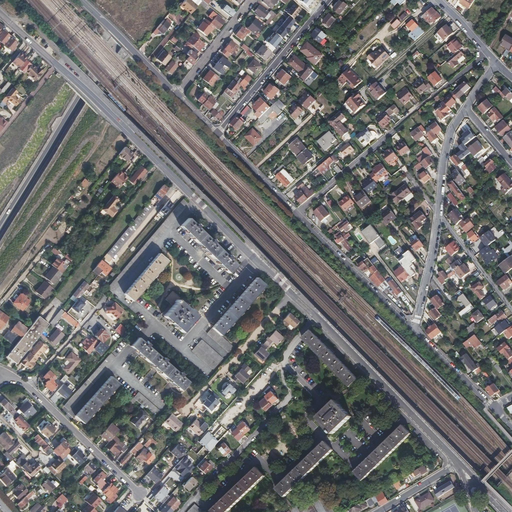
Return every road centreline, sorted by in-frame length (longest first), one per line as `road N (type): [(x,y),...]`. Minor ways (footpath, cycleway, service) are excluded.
road 1 (residential): [(56,64),(316,319)]
road 2 (secondary): [(0,232),(140,0)]
road 3 (residential): [(295,214),(488,53)]
road 4 (residential): [(183,511),(291,395),(286,357),(316,319)]
road 5 (residential): [(316,319),(458,462)]
road 6 (residential): [(218,134),(328,0)]
road 7 (residential): [(295,214),(415,331)]
road 8 (residential): [(139,493),(29,386)]
road 9 (residential): [(177,95),(80,0)]
road 10 (residential): [(177,95),(252,0)]
road 11 (residential): [(438,214),(511,310)]
